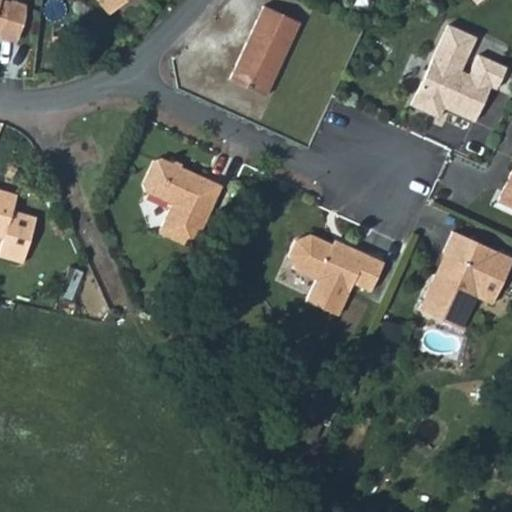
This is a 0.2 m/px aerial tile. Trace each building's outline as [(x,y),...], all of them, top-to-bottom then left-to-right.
[(0,0),(0,35),(15,40),(23,18),(24,7),(3,0),(0,0)] [(95,0),(108,15),(125,0),(95,0)] [(262,5),(229,79),(264,96),(298,22),(262,5)] [(447,26),(410,105),(438,117),(443,107),(474,121),(490,85),(503,90),(511,69),(476,53),(467,74),(459,70),(475,37),(447,26)] [(136,182),(139,189),(171,203),(157,232),(192,248),(220,185),(154,155),(148,158),(136,182)] [(511,169),(497,202),(511,208),(511,169)] [(0,237),(3,239),(11,210),(16,194),(0,189),(0,237)] [(33,217),(11,210),(3,239),(0,248),(0,257),(20,263),(33,217)] [(418,310),(461,329),(475,297),(493,306),(511,263),(511,259),(452,231),(442,252),(447,254),(437,275),(434,274),(418,310)] [(294,240),(287,254),(293,269),(315,279),(305,300),(337,315),(352,283),(369,291),(382,262),(342,244),(340,248),(309,234),(294,240)]
